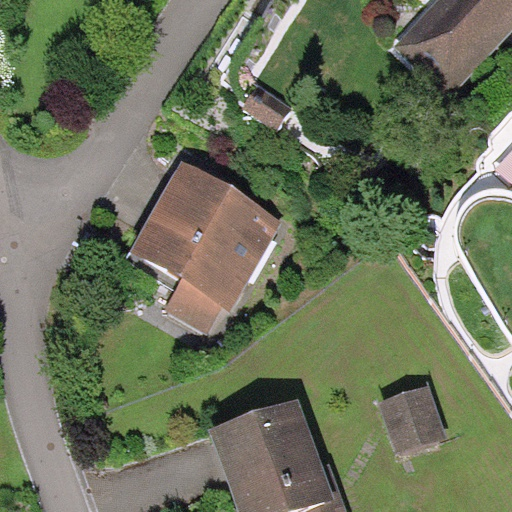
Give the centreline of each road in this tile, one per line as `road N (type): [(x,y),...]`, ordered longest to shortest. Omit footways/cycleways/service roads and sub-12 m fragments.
road 1 (residential): [(0,233),(36,222),(77,187),(198,0)]
road 2 (residential): [(0,290),(61,511)]
